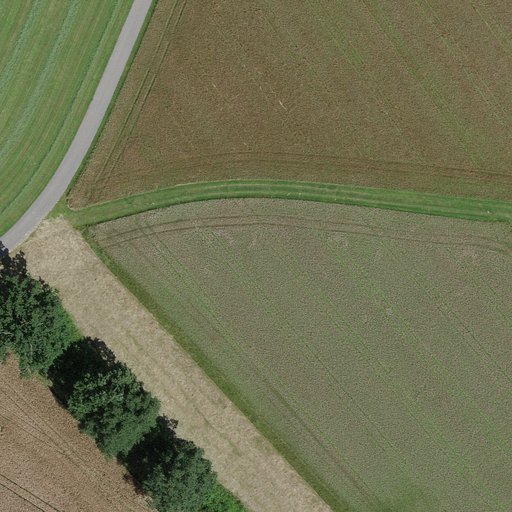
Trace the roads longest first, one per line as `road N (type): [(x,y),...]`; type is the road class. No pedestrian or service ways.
road 1 (track): [(29,223),(258,191),(511,211)]
road 2 (residential): [(0,251),(72,160),(143,0)]
